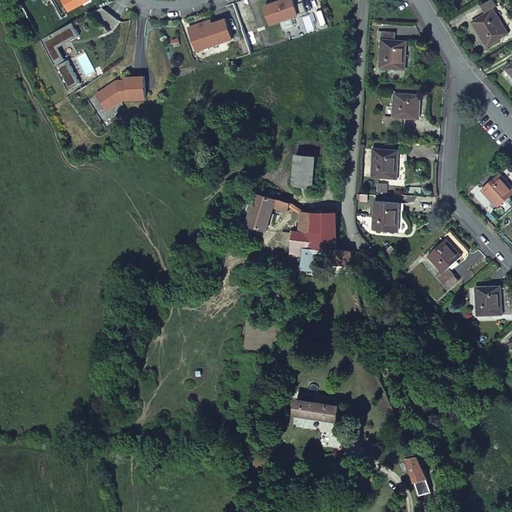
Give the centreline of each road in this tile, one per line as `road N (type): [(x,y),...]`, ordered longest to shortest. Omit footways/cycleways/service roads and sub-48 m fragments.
road 1 (residential): [(368,0),(352,211),(357,248)]
road 2 (residential): [(450,195),(457,60)]
